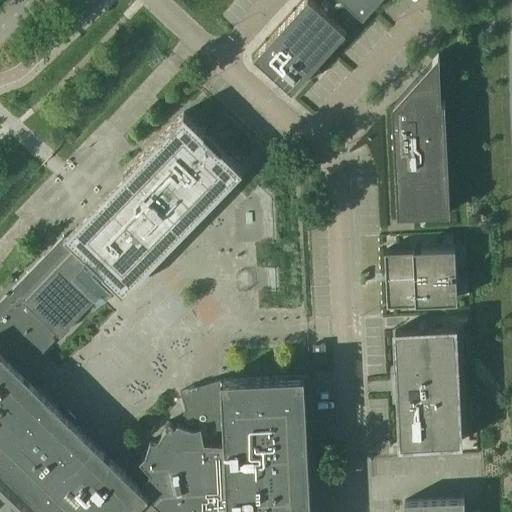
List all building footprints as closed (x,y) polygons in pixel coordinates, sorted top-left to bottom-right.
[(291,90),(345,31),(311,0),(303,0),(253,55),(291,90)] [(346,0),(362,14),(375,0),(346,0)] [(449,211),(444,101),(441,101),(438,66),(439,66),(438,53),(392,103),(391,103),(396,214),(449,211)] [(171,242),(242,169),(183,112),(112,185),(63,235),(110,281),(122,292),(171,242)] [(147,495),(33,384),(37,379),(37,366),(32,361),(54,338),(51,335),(56,331),(59,334),(110,281),(63,235),(11,288),(14,290),(9,295),(7,293),(0,299),(0,511),(215,511),(221,509),(227,507),(227,511),(309,511),(303,375),(303,374),(221,378),(221,379),(180,391),(185,408),(178,423),(177,423),(173,427),(170,422),(168,421),(171,428),(165,427),(156,441),(150,440),(145,455),(139,460),(150,472),(146,478),(153,492),(147,495)] [(452,300),(450,246),(384,249),(387,303),(452,300)] [(460,441),(454,326),(394,329),(400,444),(460,441)] [(325,363),(324,344),(312,344),(313,363),(325,363)] [(464,511),(463,497),(404,500),(404,511),(464,511)]
